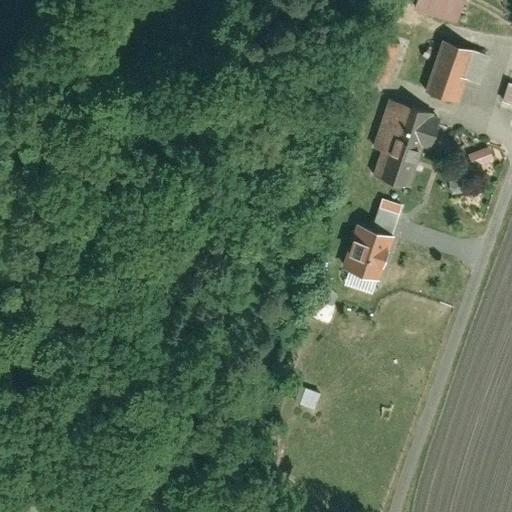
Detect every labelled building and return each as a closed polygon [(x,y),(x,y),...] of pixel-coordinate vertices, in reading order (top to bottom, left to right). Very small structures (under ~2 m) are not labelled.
[(416,0),(415,7),(456,18),(460,0),(416,0)] [(386,79),(397,41),(377,33),(362,73),(386,79)] [(468,49),(440,42),(426,89),(454,98),(468,49)] [(511,91),(511,84),(502,81),(497,98),(509,101),(511,91)] [(424,150),(435,115),(384,99),(370,145),(380,148),(371,175),(406,186),(418,148),(424,150)] [(471,165),(490,158),(486,147),(467,154),(471,165)] [(387,229),(397,202),(376,195),(366,222),(387,229)] [(375,276),(390,233),(357,222),(342,264),(375,276)] [(301,385),(296,401),(311,406),(317,390),(301,385)]
